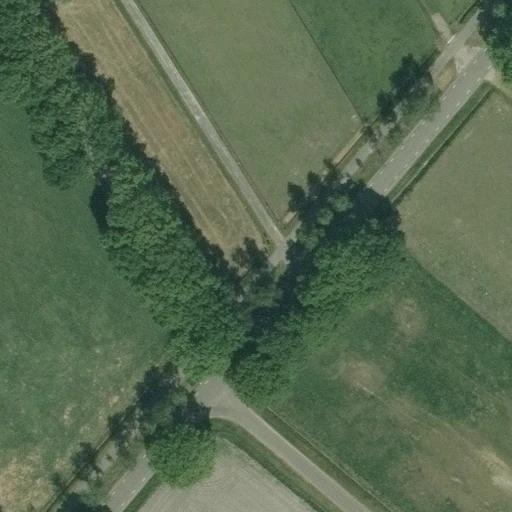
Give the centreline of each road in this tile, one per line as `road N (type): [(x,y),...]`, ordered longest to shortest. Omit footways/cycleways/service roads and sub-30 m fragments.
road 1 (tertiary): [(214,385),(511,32)]
road 2 (track): [(0,12),(229,367)]
road 3 (track): [(125,0),(304,279)]
road 4 (unclassified): [(214,385),(357,511)]
road 5 (tertiary): [(105,511),(214,385)]
